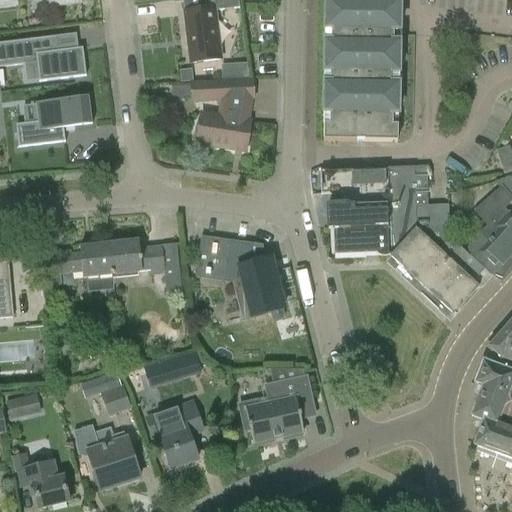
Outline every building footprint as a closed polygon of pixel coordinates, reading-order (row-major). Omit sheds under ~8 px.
[(0,0),(0,9),(17,7),(16,0),(27,0),(45,0),(47,9),(81,5),(79,0),(0,0)] [(182,0),(191,64),(220,61),(214,12),(239,9),(238,0),(182,0)] [(511,0),(325,0),(323,142),(356,142),(364,142),(364,143),(380,143),(397,143),(398,36),(398,0),(511,0)] [(55,37),(0,44),(0,68),(35,64),(38,83),(85,77),(82,57),(78,58),(77,49),(57,52),(55,37)] [(245,65),(238,65),(238,80),(246,80),(245,65)] [(195,136),(195,140),(198,141),(197,145),(199,146),(199,144),(243,151),(243,153),(244,153),(249,124),(248,123),(251,100),(253,100),(252,82),(191,85),(192,103),(194,103),(194,102),(216,101),(220,106),(218,123),(201,121),(201,124),(197,124),(197,126),(196,130),(195,133),(195,136)] [(91,126),(88,98),(35,104),(37,123),(16,125),(19,149),(64,143),(63,129),(91,126)] [(496,151),(504,175),(511,172),(511,155),(509,147),(496,151)] [(390,258),(387,178),(387,170),(343,172),(343,194),(334,194),(334,208),(327,208),(327,230),(333,230),(334,257),(363,256),(375,256),(384,260),(390,258)] [(472,284),(485,270),(470,257),(450,238),(448,206),(427,207),(426,176),(413,177),(413,170),(388,171),(391,258),(389,259),(454,318),(480,290),(472,284)] [(511,177),(494,183),(499,188),(473,211),(486,226),(467,247),(470,257),(485,270),(490,265),(503,277),(511,266),(511,216),(505,210),(511,201),(511,177)] [(110,242),(110,245),(108,245),(112,276),(150,272),(151,282),(164,280),(166,294),(181,292),(176,247),(162,249),(161,247),(139,250),(138,242),(123,244),(123,240),(120,238),(112,239),(110,242)] [(231,284),(240,321),(283,310),(273,270),(268,271),(262,246),(201,238),(195,279),(231,284)] [(56,253),(59,276),(82,274),(83,279),(112,276),(108,245),(80,249),(80,254),(71,255),(71,251),(56,253)] [(0,320),(13,319),(8,263),(0,263),(0,320)] [(511,320),(488,348),(502,360),(511,363),(511,320)] [(194,353),(142,368),(149,390),(201,375),(194,353)] [(482,387),(471,417),(483,422),(473,446),(477,447),(477,448),(511,460),(511,374),(499,369),(489,365),(484,363),(482,363),(474,385),(482,387)] [(301,368),(271,372),(272,380),(303,376),(301,368)] [(100,395),(108,418),(131,410),(123,387),(121,387),(117,375),(100,382),(104,393),(100,395)] [(314,417),(306,379),(265,387),(269,405),(257,407),(256,402),(239,406),(244,432),(249,431),(252,445),(303,434),(300,420),(314,417)] [(6,405),(10,422),(41,415),(36,397),(6,405)] [(198,461),(188,435),(203,430),(194,404),(163,415),(168,429),(158,433),(171,471),(198,461)] [(139,481),(126,441),(124,433),(113,437),(110,429),(94,435),(92,427),(73,434),(79,457),(90,459),(101,493),(139,481)] [(63,478),(58,479),(54,461),(28,467),(25,456),(11,459),(18,489),(31,486),(37,511),(69,504),(63,478)] [(480,508),(510,508),(511,475),(480,474),(480,508)]
